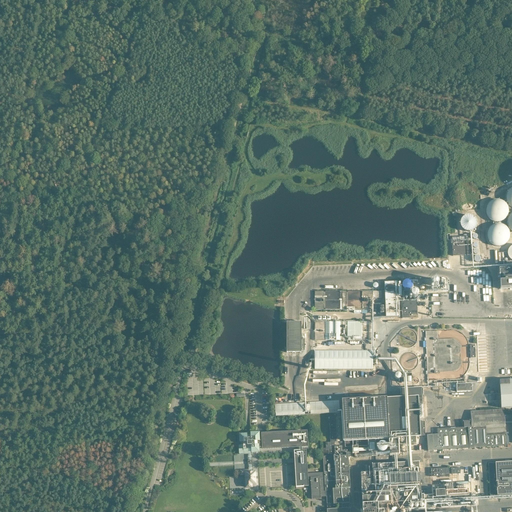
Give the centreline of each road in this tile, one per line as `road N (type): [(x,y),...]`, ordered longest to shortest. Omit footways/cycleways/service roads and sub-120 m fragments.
road 1 (track): [(259,36),(133,511)]
road 2 (unknown): [(320,388),(388,385),(395,329),(408,317),(511,313)]
road 3 (track): [(372,56),(359,105),(365,114),(511,146)]
road 4 (unknown): [(0,431),(26,414),(155,380),(168,341)]
road 5 (track): [(0,335),(168,341)]
